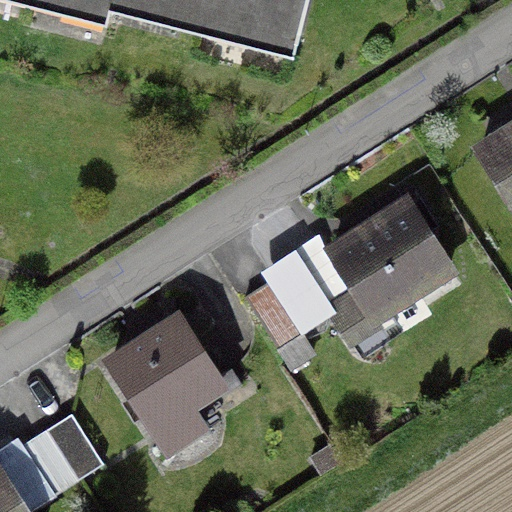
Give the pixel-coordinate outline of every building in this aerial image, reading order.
[(54,0),(108,13),(111,0),(114,0),(294,44),(304,0),(54,0)] [(511,131),(478,153),(511,206),(511,131)] [(369,320),(447,270),(406,206),(328,255),(369,320)] [(275,351),(299,336),(266,284),(242,300),(275,351)] [(149,430),(218,386),(178,322),(108,367),(149,430)] [(69,417),(43,433),(75,483),(101,467),(69,417)] [(9,436),(0,441),(0,511),(23,511),(17,503),(41,487),(9,436)]
